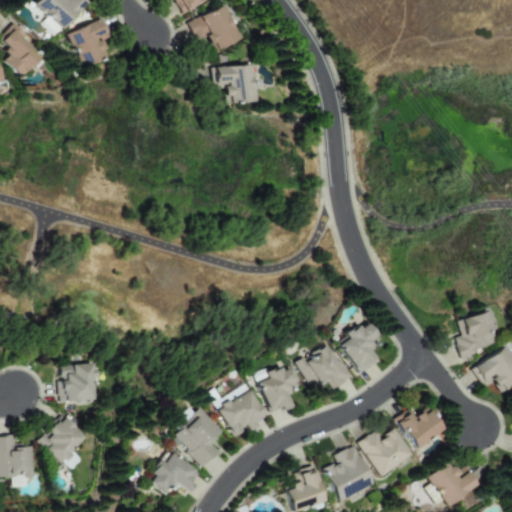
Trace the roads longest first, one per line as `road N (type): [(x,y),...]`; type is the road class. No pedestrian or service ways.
road 1 (residential): [(209,511),(252,459),(367,404),(423,360)]
road 2 (residential): [(279,0),(327,85),(339,188)]
road 3 (residential): [(339,188),(371,287),(423,360)]
